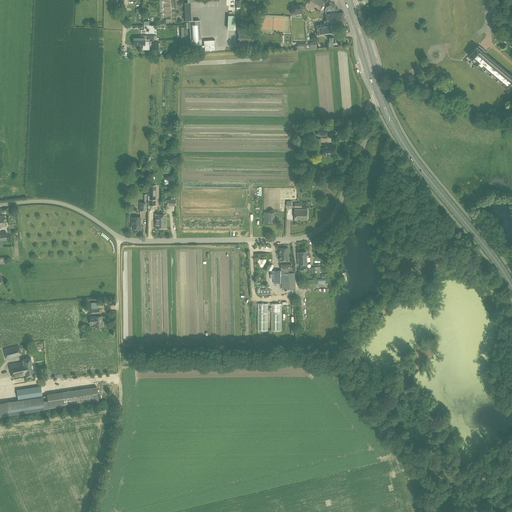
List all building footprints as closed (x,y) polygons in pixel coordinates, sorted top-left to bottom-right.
[(187,0),(187,2),(184,2),(185,21),(190,21),(193,21),(192,3),(218,1),(218,0),(187,0)] [(450,0),(452,24),(455,32),(456,32),(460,30),(459,27),(462,27),(463,30),(472,29),(471,27),(470,11),(469,8),(468,0),(450,0)] [(326,7),(329,8),(333,11),(336,5),(329,1),(326,7)] [(343,12),(326,14),(326,20),(327,24),(331,23),(331,25),(341,24),(341,27),(345,27),(344,23),(343,12)] [(190,21),(191,49),(202,48),(200,20),(193,21),(190,21)] [(324,24),(316,25),(317,35),(332,33),(331,25),(331,23),(327,24),(326,20),(324,21),(324,24)] [(253,27),(238,28),(239,47),(254,46),(253,27)] [(476,46),(475,37),(455,38),(456,45),(459,45),(459,48),(462,48),(463,52),(470,51),(470,47),(476,46)] [(215,40),(204,41),(204,45),(205,51),(215,50),(214,45),(215,45),(215,40)] [(511,76),(485,54),(487,51),(479,45),(472,54),(468,58),(473,62),(483,70),(485,68),(487,70),(489,72),(490,73),(492,74),(493,75),(494,76),(496,78),(498,79),(499,80),(500,81),(503,83),(505,85),(509,88),(510,87),(511,87),(511,76)] [(159,60),(160,51),(151,50),(150,59),(159,60)] [(459,50),(452,51),(453,60),(461,59),(459,50)] [(318,126),(318,135),(327,135),(327,126),(318,126)] [(323,155),(336,155),(336,145),(323,145),(323,155)] [(295,209),(295,220),(307,219),(307,209),(295,209)] [(264,212),(264,216),(264,221),(267,221),(274,222),(275,212),(267,212),(264,212)] [(132,217),(132,229),(140,228),(140,217),(132,217)] [(279,248),(280,260),(288,260),(288,248),(279,248)] [(281,273),(292,273),(292,264),(281,264),(281,270),(280,270),(281,273)] [(281,273),(282,289),(296,288),(295,272),(292,273),(281,273)] [(268,303),(258,303),(258,331),(268,331),(268,303)] [(282,303),(272,303),(272,331),(282,331),(282,303)] [(102,316),(90,317),(90,324),(95,324),(95,327),(102,327),(102,316)] [(117,373),(116,340),(91,340),(91,349),(83,349),(83,358),(79,358),(79,366),(68,366),(68,375),(117,373)] [(4,348),(6,358),(21,355),(19,345),(4,348)] [(22,361),(25,375),(26,377),(35,375),(31,357),(22,359),(22,361)] [(25,375),(22,361),(9,364),(12,377),(25,375)] [(16,389),(18,400),(42,396),(41,386),(16,389)] [(49,408),(99,401),(96,387),(47,394),(49,408)] [(0,416),(20,413),(44,409),(42,396),(18,400),(8,401),(0,402),(0,416)]
